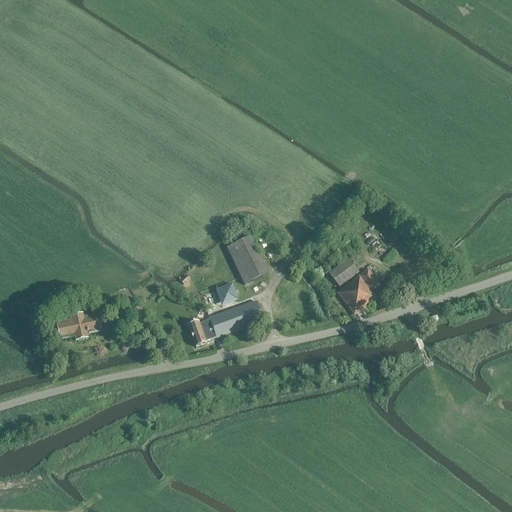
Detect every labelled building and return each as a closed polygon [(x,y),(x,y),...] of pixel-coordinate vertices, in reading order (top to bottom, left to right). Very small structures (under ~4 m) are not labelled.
[(246,286),(269,274),(252,237),(228,249),(246,286)] [(339,289),(360,273),(349,259),(328,274),(339,289)] [(354,317),(378,300),(372,292),(381,285),(368,270),(358,277),(337,293),(354,317)] [(223,308),(240,302),(234,285),(217,291),(223,308)] [(199,322),(188,326),(196,348),(207,344),(206,342),(216,338),(217,340),(265,323),(257,302),(209,319),(210,320),(200,324),(199,322)] [(140,306),(136,308),(142,322),(147,319),(140,306)] [(84,317),(84,314),(71,317),(71,321),(59,324),(59,326),(58,327),(59,338),(63,338),(63,340),(74,338),(74,339),(76,339),(76,342),(90,339),(89,335),(102,333),(101,331),(104,330),(101,318),(99,318),(98,315),(86,318),(86,317),(84,317)]
